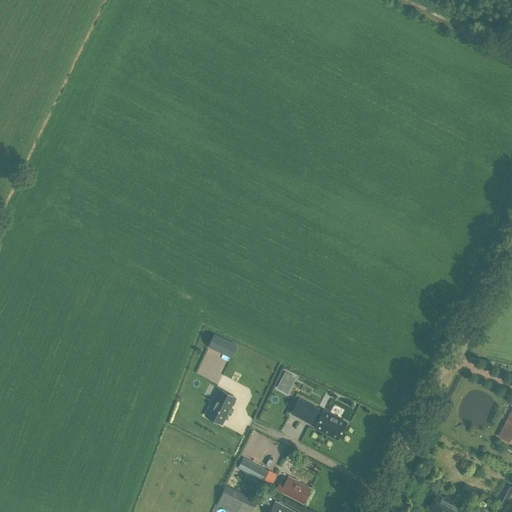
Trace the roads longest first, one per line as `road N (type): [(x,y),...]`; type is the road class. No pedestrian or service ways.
road 1 (unclassified): [(375,511),(511,245)]
road 2 (track): [(511,56),(403,0)]
